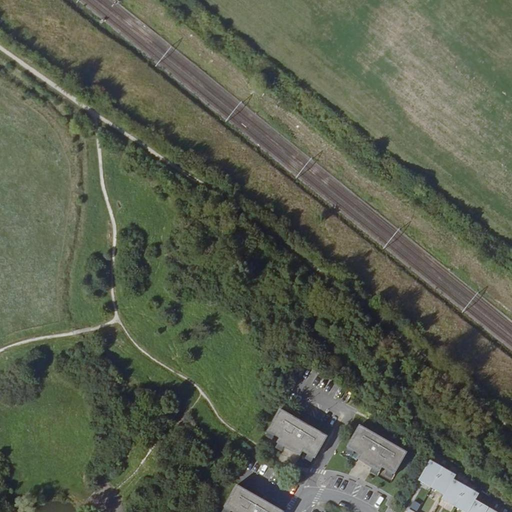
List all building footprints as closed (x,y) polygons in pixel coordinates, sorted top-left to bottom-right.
[(328,437),(281,410),(269,432),(281,439),(279,443),(301,456),(304,452),(316,459),(328,437)] [(407,454),(360,427),(348,448),(360,455),(358,459),(380,472),(383,468),(395,475),(407,454)] [(366,481),(370,467),(355,461),(350,475),(366,481)] [(442,470),(429,463),(419,481),(424,485),(425,483),(432,487),(442,470)] [(442,470),(432,487),(439,491),(438,493),(444,496),(455,477),(442,470)] [(465,489),(453,482),(441,500),(447,503),(448,502),(455,506),(465,489)] [(284,511),(238,485),(225,507),(233,511),(284,511)] [(465,489),(455,506),(462,510),(461,511),(462,511),(468,511),(478,496),(465,489)] [(409,508),(418,511),(421,503),(413,500),(409,508)] [(475,502),(468,511),(485,511),(487,509),(475,502)]
